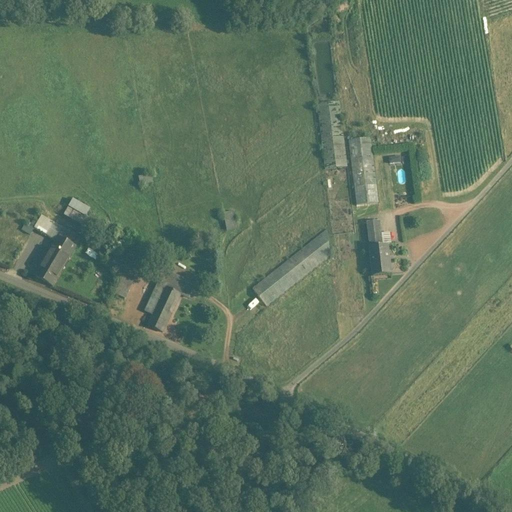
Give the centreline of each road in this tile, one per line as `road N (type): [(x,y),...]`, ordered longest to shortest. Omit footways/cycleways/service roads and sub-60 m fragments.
road 1 (unclassified): [(283,394),(350,337),(511,167)]
road 2 (unclassified): [(0,277),(283,394)]
road 3 (unclassified): [(283,394),(511,511)]
